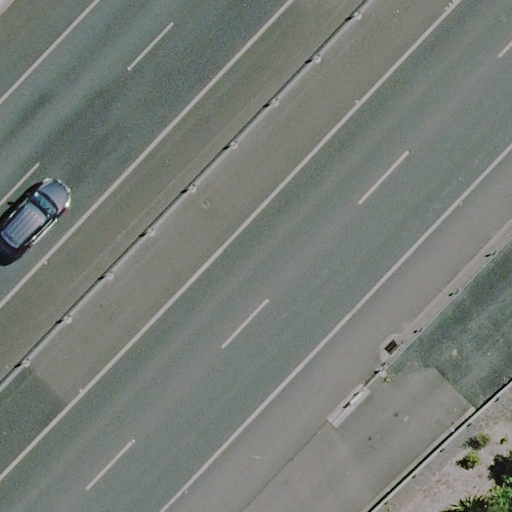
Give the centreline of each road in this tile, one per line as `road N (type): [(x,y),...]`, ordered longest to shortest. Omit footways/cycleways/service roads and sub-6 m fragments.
road 1 (motorway): [(511,72),(94,511)]
road 2 (motorway): [(0,188),(182,0)]
